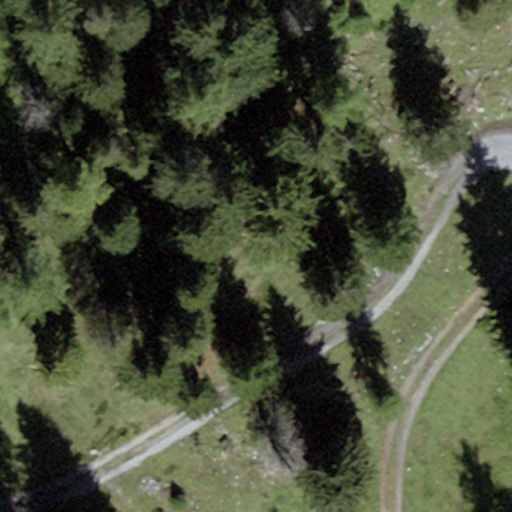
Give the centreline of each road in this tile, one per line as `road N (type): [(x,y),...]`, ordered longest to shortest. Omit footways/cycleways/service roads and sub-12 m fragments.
road 1 (track): [(511,151),(488,150),(452,176),(414,247),(368,306),(76,484),(0,508)]
road 2 (track): [(381,511),(377,483),(395,415),(432,352),(511,266)]
